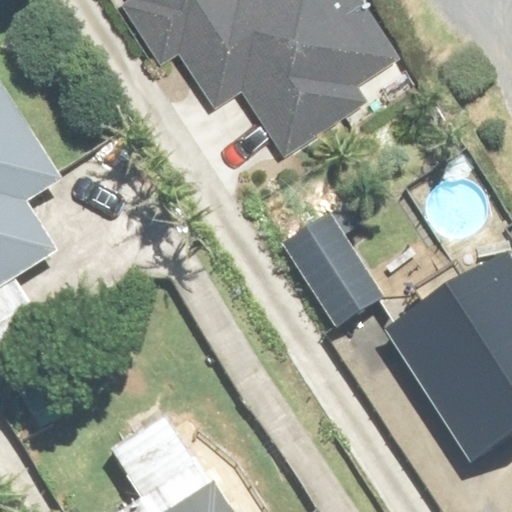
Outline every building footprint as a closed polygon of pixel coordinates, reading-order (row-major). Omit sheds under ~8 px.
[(128,0),(164,61),(178,53),(216,117),(246,100),(279,158),(357,112),(352,104),(398,78),(353,0),(128,0)] [(0,297),(21,285),(57,262),(26,213),(59,193),(0,98),(0,297)] [(385,309),(331,226),(287,254),(341,337),(385,309)] [(511,453),(511,278),(501,261),(383,337),(474,478),(511,453)] [(224,511),(169,426),(113,461),(145,510),(142,511),(224,511)]
